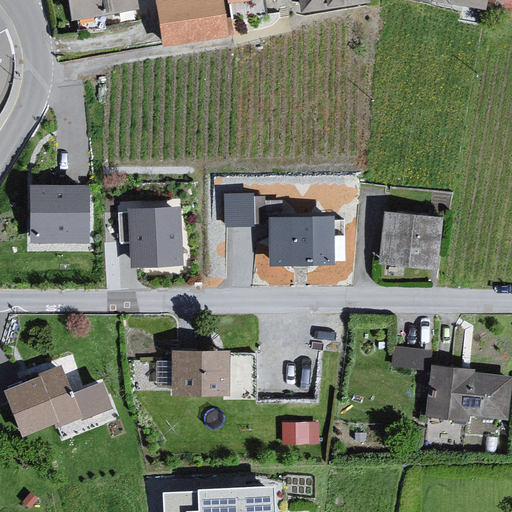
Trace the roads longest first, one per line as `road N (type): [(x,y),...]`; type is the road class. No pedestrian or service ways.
road 1 (residential): [(0,299),(511,302)]
road 2 (residential): [(19,0),(34,30),(39,81),(0,159)]
